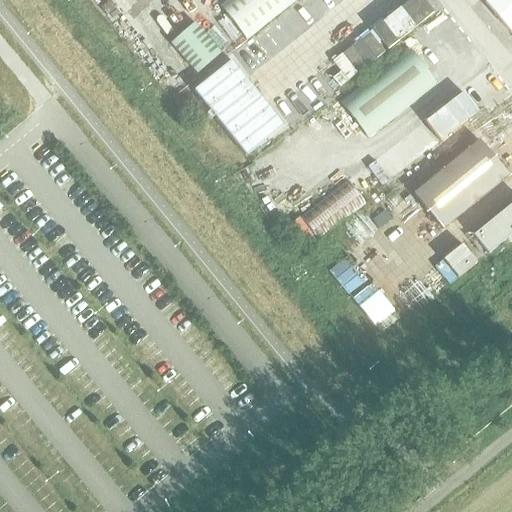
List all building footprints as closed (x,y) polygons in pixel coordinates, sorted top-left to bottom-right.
[(248,41),(298,0),(228,0),(220,7),(248,41)] [(344,86),(394,52),(391,48),(431,20),(416,0),(414,0),(334,56),(345,72),(338,77),(344,86)] [(419,0),(428,16),(437,12),(430,0),(419,0)] [(511,0),(488,0),(485,3),(511,33),(511,32),(511,0)] [(222,54),(196,24),(171,45),(197,76),(222,54)] [(433,47),(443,60),(459,47),(449,35),(433,47)] [(437,85),(410,51),(342,105),(369,139),(437,85)] [(477,112),(462,94),(425,122),(440,141),(477,112)] [(389,153),(407,171),(421,156),(403,138),(389,153)] [(480,142),(414,194),(443,230),(508,177),(480,142)] [(367,206),(348,181),(301,218),(319,242),(367,206)] [(511,234),(511,204),(473,236),(487,254),(511,234)] [(390,209),(377,216),(383,227),(396,221),(390,209)] [(465,250),(438,272),(452,290),(480,268),(465,250)] [(351,255),(332,271),(366,310),(385,294),(351,255)] [(386,330),(402,318),(396,310),(381,322),(386,330)]
